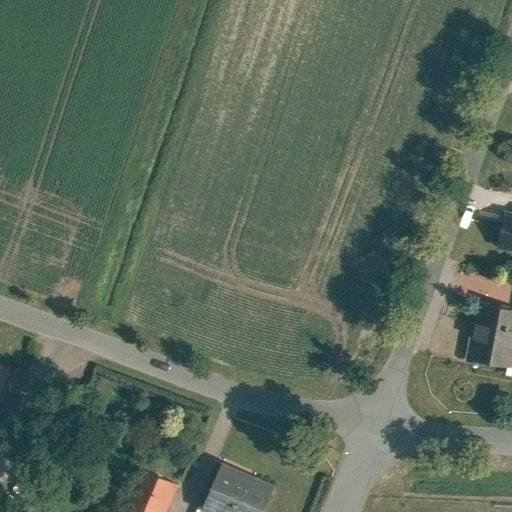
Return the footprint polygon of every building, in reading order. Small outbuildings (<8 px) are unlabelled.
[(511,203),(506,202),(498,244),(511,246),(511,203)] [(511,305),(472,299),(463,357),(501,364),(509,365),(511,346),(511,305)] [(511,346),(509,365),(501,364),(499,372),(511,374),(511,346)] [(0,390),(9,364),(0,360),(0,390)] [(258,511),(272,480),(223,459),(203,505),(218,511),(258,511)] [(119,511),(165,511),(178,483),(139,466),(119,511)]
